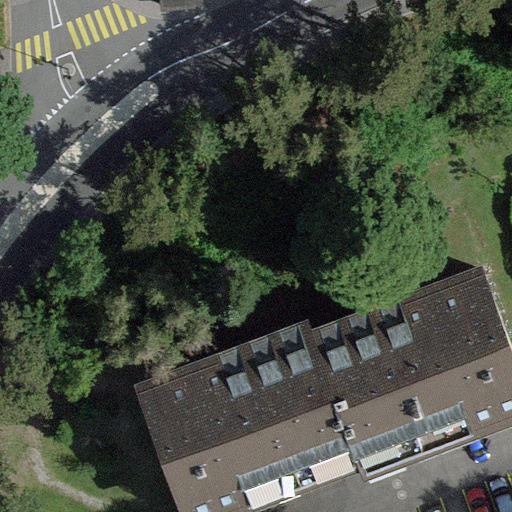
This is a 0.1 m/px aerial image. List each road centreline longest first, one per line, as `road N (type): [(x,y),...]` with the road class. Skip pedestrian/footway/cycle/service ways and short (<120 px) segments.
road 1 (secondary): [(95,125),(310,0)]
road 2 (secondary): [(0,229),(95,125)]
road 3 (residential): [(53,0),(95,125)]
